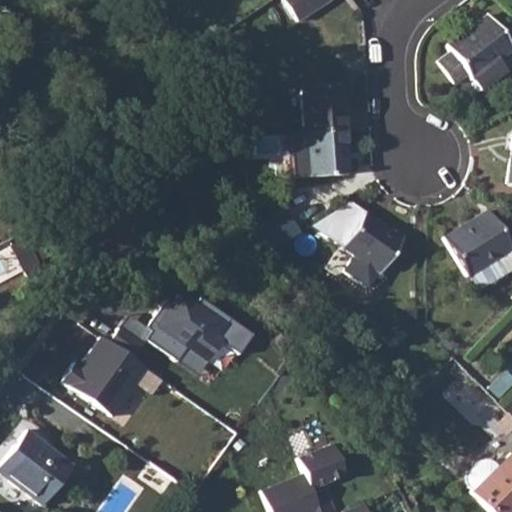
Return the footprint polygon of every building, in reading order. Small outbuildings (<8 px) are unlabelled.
[(280,0),(297,22),(329,0),(280,0)] [(448,53),(436,62),(451,84),(464,75),(468,81),(511,50),(486,16),(444,48),(448,53)] [(301,88),(304,133),(344,131),(341,86),(301,88)] [(344,131),(304,133),(306,177),(346,174),(344,131)] [(266,254),(302,232),(288,209),(252,230),(266,254)] [(440,239),(464,277),(495,258),(509,249),(486,211),(440,239)] [(363,214),(340,247),(377,272),(400,239),(363,214)] [(495,258),(464,277),(473,291),(503,272),(495,258)] [(248,337),(179,287),(147,331),(202,371),(213,355),(227,365),(248,337)] [(146,334),(122,319),(105,345),(128,361),(146,334)] [(95,338),(59,390),(108,423),(144,371),(128,361),(105,345),(95,338)] [(0,476),(39,506),(52,488),(69,465),(24,431),(0,461),(0,476)] [(304,475),(301,476),(259,494),(267,511),(332,511),(324,491),(321,491),(319,485),(343,476),(331,445),(297,459),(304,475)] [(472,493),(471,493),(488,511),(511,511),(511,456),(510,455),(472,493)] [(468,488),(472,493),(496,469),(491,464),(475,464),(467,473),(468,488)]
